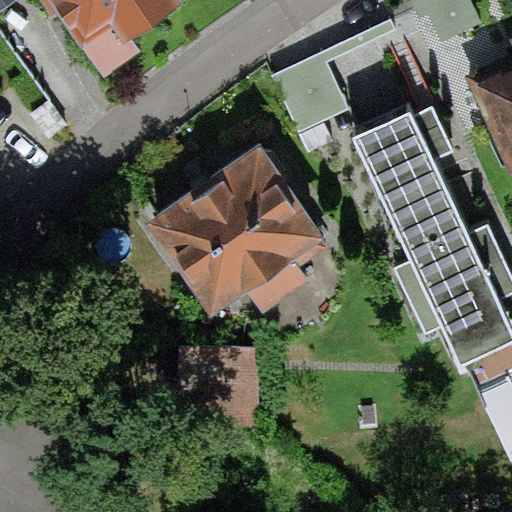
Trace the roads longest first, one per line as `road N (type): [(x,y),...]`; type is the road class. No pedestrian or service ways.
road 1 (unknown): [(0,312),(29,328),(180,353),(278,358),(511,341)]
road 2 (residential): [(0,262),(132,110),(301,0)]
